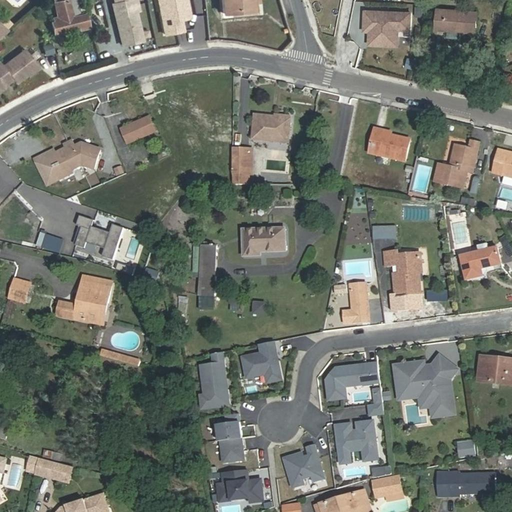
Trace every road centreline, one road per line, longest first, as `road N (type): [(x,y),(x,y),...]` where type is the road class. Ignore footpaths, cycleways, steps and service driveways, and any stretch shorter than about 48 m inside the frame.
road 1 (residential): [(306,72),(216,53),(170,59),(81,84),(0,126)]
road 2 (residential): [(511,121),(306,72)]
road 3 (residential): [(324,344),(511,320)]
